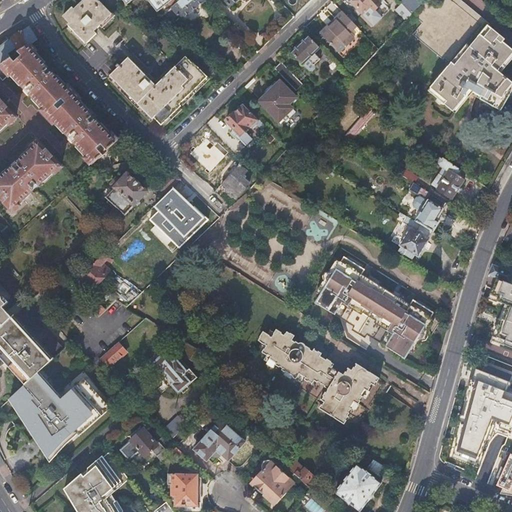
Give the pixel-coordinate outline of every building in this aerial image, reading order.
[(97,0),(84,0),(74,10),(72,8),(63,17),(69,25),(67,27),(85,45),(96,35),(95,33),(112,15),(97,0)] [(173,0),(151,0),(160,11),(172,1),(173,0)] [(176,6),(184,16),(185,16),(205,0),(183,0),(180,3),(176,6)] [(351,0),(350,2),(362,14),(368,10),(372,14),(380,5),(377,1),(377,0),(351,0)] [(402,0),(403,6),(411,14),(420,4),(420,0),(402,0)] [(441,0),(435,7),(427,0),(424,0),(420,4),(411,14),(423,23),(412,35),(441,60),(443,59),(450,64),(427,92),(452,113),(471,92),(481,98),(480,101),(501,113),(509,97),(505,95),(511,86),(511,85),(497,72),(501,67),(503,67),(511,57),(511,51),(503,45),(506,41),(488,27),(486,30),(449,0),(441,0)] [(492,24),(462,0),(449,0),(486,30),(488,27),(492,24)] [(339,53),(362,32),(336,3),(328,11),(335,19),(320,32),(339,53)] [(403,6),(403,5),(398,11),(407,19),(411,15),(403,6)] [(171,21),(174,24),(184,16),(176,6),(169,11),(175,17),(171,21)] [(164,15),(171,21),(175,17),(169,11),(164,15)] [(30,45),(38,39),(29,27),(16,35),(12,37),(0,45),(0,66),(0,67),(30,45)] [(292,53),(300,61),(303,57),(307,61),(309,60),(315,66),(321,59),(316,54),(319,49),(308,37),(292,53)] [(92,166),(118,142),(112,135),(110,137),(77,102),(79,99),(69,88),(66,90),(34,54),(36,53),(30,45),(0,67),(9,76),(12,74),(44,109),(42,112),(53,124),(56,122),(89,157),(86,160),(92,166)] [(152,121),(154,119),(161,126),(181,106),(179,104),(206,78),(205,77),(213,68),(207,62),(199,70),(185,56),(154,86),(128,59),(108,78),(152,121)] [(282,62),(274,69),(296,91),(303,84),(282,62)] [(279,115),(282,112),(283,111),(290,118),(295,112),(289,106),(296,98),(280,82),(260,102),(275,119),(279,115)] [(5,110),(0,105),(0,101),(0,100),(0,128),(7,122),(9,124),(16,118),(7,108),(5,110)] [(353,137),(374,110),(369,106),(349,133),(353,137)] [(225,121),(234,130),(238,134),(236,137),(244,146),(250,139),(245,132),(249,127),(251,129),(255,125),(261,131),(263,128),(243,107),(235,115),(233,113),(225,121)] [(289,119),(282,112),(279,115),(285,122),(289,119)] [(238,134),(234,130),(230,135),(233,139),(236,137),(238,134)] [(276,145),(280,141),(269,131),(265,134),(276,145)] [(51,160),(45,153),(47,151),(37,141),(30,147),(32,150),(0,179),(0,194),(7,202),(5,204),(13,214),(20,207),(17,205),(53,172),(55,174),(61,168),(53,159),(51,160)] [(455,175),(459,170),(443,158),(439,165),(443,168),(444,167),(450,171),(446,178),(439,173),(432,185),(439,189),(438,191),(453,200),(465,181),(455,175)] [(248,172),(240,165),(222,185),(228,191),(226,192),(236,200),(249,185),(242,178),(248,172)] [(443,168),(439,173),(446,178),(450,171),(444,167),(443,168)] [(415,184),(420,177),(407,169),(403,176),(413,183),(415,184)] [(165,193),(179,179),(172,173),(159,187),(165,193)] [(119,183),(114,189),(106,199),(126,216),(147,192),(127,175),(122,180),(118,176),(116,179),(119,183)] [(110,185),(114,189),(119,183),(116,179),(110,185)] [(422,212),(416,222),(421,225),(433,232),(440,222),(437,220),(444,209),(443,209),(446,203),(415,184),(411,191),(421,197),(417,198),(413,204),(414,208),(422,212)] [(208,220),(174,187),(155,207),(159,211),(151,220),(180,249),(208,220)] [(418,230),(421,225),(416,222),(400,213),(397,219),(413,228),(411,230),(409,230),(400,245),(402,246),(399,251),(413,260),(416,254),(419,256),(428,240),(423,238),(423,236),(423,233),(422,232),(420,231),(418,230)] [(0,228),(0,235),(8,245),(18,236),(17,235),(7,223),(2,227),(0,228)] [(104,266),(111,260),(104,253),(67,288),(98,315),(105,309),(93,298),(89,302),(77,291),(82,286),(87,291),(108,271),(104,266)] [(365,337),(367,334),(371,327),(384,335),(380,342),(405,357),(410,349),(411,351),(432,316),(430,315),(433,311),(414,299),(411,303),(362,274),(364,270),(344,257),(341,262),(339,261),(318,294),(320,295),(316,303),(341,318),(345,311),(352,315),(352,324),(354,326),(353,327),(359,333),(360,334),(365,337)] [(511,272),(493,265),(489,275),(510,284),(511,278),(511,272)] [(511,285),(497,279),(489,299),(506,305),(508,306),(503,320),(501,319),(497,328),(501,329),(496,342),(511,348),(511,285)] [(0,327),(11,318),(2,309),(5,305),(0,300),(0,327)] [(351,324),(352,324),(352,315),(345,311),(341,318),(351,324)] [(0,327),(0,355),(26,384),(36,375),(53,359),(14,316),(11,318),(0,327)] [(371,327),(367,334),(380,342),(384,335),(371,327)] [(492,341),(496,342),(501,329),(497,328),(492,341)] [(333,365),(319,357),(320,355),(313,350),(312,352),(310,349),(306,348),(298,344),(297,345),(291,341),(293,337),(285,333),(283,337),(275,332),(270,339),(262,335),(257,342),(265,348),(261,354),(269,359),(268,361),(276,364),(275,367),(282,371),(281,372),(295,381),(299,375),(305,379),(304,381),(311,385),(312,382),(327,391),(322,400),(323,402),(319,409),(345,424),(349,417),(348,416),(352,409),(350,408),(354,401),(358,404),(362,397),(361,395),(365,389),(368,391),(372,384),(374,385),(379,378),(355,364),(351,371),(347,369),(343,376),(331,369),(333,365)] [(197,365),(203,355),(183,343),(181,347),(187,350),(184,356),(197,365)] [(116,346),(97,362),(106,370),(124,354),(116,346)] [(157,375),(169,387),(171,384),(179,392),(196,377),(189,367),(186,370),(175,358),(171,362),(163,352),(152,363),(160,373),(157,375)] [(508,377),(511,378),(511,366),(501,362),(494,379),(505,383),(508,377)] [(13,396),(11,398),(21,409),(19,411),(29,422),(28,424),(37,435),(36,436),(46,448),(44,449),(49,461),(50,463),(67,445),(78,435),(79,437),(111,408),(84,379),(59,401),(36,375),(26,384),(13,396)] [(490,436),(493,437),(496,431),(493,430),(494,428),(499,430),(503,421),(497,420),(505,401),(489,395),(478,421),(467,447),(471,448),(467,457),(478,461),(482,454),(485,455),(488,448),(486,447),(490,436)] [(21,409),(11,398),(9,400),(49,461),(44,449),(46,448),(36,436),(37,435),(28,424),(29,422),(19,411),(21,409)] [(244,442),(213,413),(207,418),(193,431),(196,434),(196,435),(203,441),(195,450),(206,461),(216,451),(227,461),(244,442)] [(170,452),(176,447),(165,435),(157,443),(144,429),(131,441),(132,442),(122,451),(130,461),(140,451),(146,458),(153,451),(161,460),(169,453),(170,452)] [(180,457),(184,453),(183,451),(177,446),(176,447),(170,452),(174,456),(180,457)] [(82,474),(70,484),(73,487),(66,493),(76,511),(125,511),(119,501),(121,499),(115,489),(121,483),(123,485),(128,480),(109,452),(103,457),(103,456),(88,468),(87,474),(84,477),(82,474)] [(505,464),(508,466),(511,457),(511,454),(508,453),(506,453),(503,460),(506,461),(505,464)] [(296,475),(311,489),(319,495),(323,490),(311,480),(313,477),(304,469),(304,470),(288,456),(285,460),(288,464),(286,466),(296,475)] [(505,489),(506,490),(511,474),(511,457),(508,466),(499,487),(505,489)] [(380,478),(389,468),(375,460),(368,468),(380,478)] [(295,484),(270,461),(266,461),(263,463),(261,466),(261,470),(261,472),(250,485),(262,495),(264,493),(276,504),(295,484)] [(360,511),(382,484),(357,464),(335,492),(360,511)] [(484,482),(488,484),(489,484),(494,475),(488,472),(484,480),(483,481),(483,482),(484,482)] [(171,495),(175,496),(175,502),(175,503),(176,504),(178,506),(197,506),(198,475),(168,474),(168,484),(172,484),(171,495)] [(73,487),(70,484),(64,489),(66,493),(73,487)] [(173,511),(166,502),(153,511),(173,511)]
